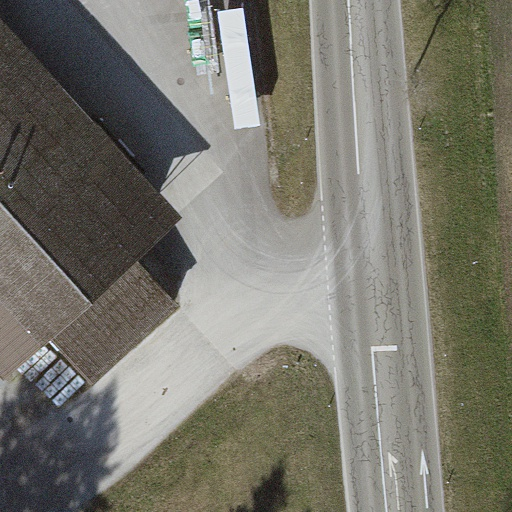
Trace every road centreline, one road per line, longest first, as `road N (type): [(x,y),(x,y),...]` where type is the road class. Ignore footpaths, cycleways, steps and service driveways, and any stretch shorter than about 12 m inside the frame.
road 1 (secondary): [(355,0),(400,511)]
road 2 (unknown): [(99,0),(151,61),(263,279)]
